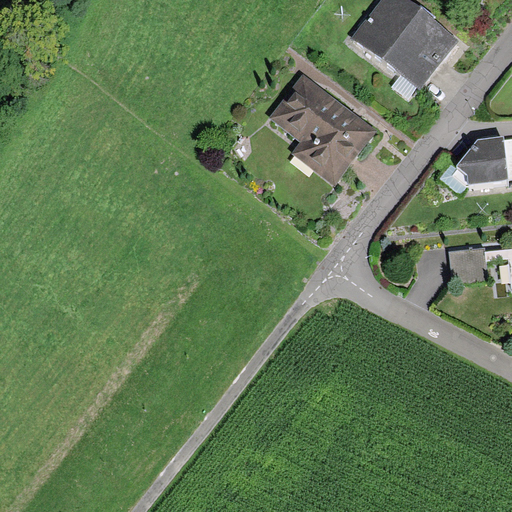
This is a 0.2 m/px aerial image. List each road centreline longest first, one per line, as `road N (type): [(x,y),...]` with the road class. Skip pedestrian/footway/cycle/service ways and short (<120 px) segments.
road 1 (residential): [(330,276),(511,29)]
road 2 (residential): [(138,511),(330,276)]
road 3 (residential): [(511,370),(330,276)]
